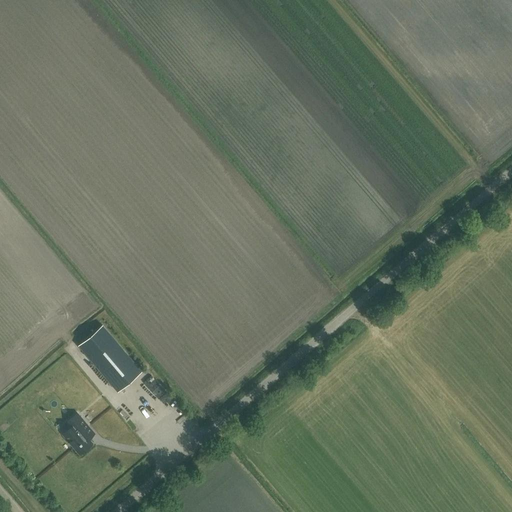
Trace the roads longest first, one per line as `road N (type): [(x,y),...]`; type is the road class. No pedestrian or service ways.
road 1 (unclassified): [(116,511),(511,169)]
road 2 (track): [(492,186),(329,0)]
